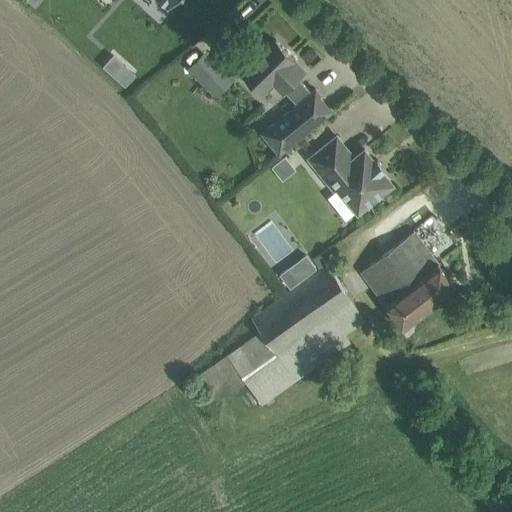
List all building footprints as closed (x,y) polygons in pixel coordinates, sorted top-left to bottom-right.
[(241,73),(262,94),(274,82),(284,92),(285,91),(296,103),(261,131),(279,153),(333,109),(315,87),(311,91),(298,77),(305,70),(275,40),(241,73)] [(203,54),(188,68),(215,95),(230,81),(203,54)] [(338,187),(357,211),(392,183),(382,170),(385,168),(377,158),(375,160),(365,148),(354,156),(337,135),(309,157),(334,189),(338,187)] [(286,155),(274,162),(282,177),(294,169),(286,155)] [(457,287),(413,230),(360,270),(403,327),(457,287)] [(290,285),(317,267),(308,253),(280,271),(290,285)] [(366,318),(328,264),(277,300),(252,318),(261,331),(227,352),(261,402),(350,340),(345,332),(366,318)]
